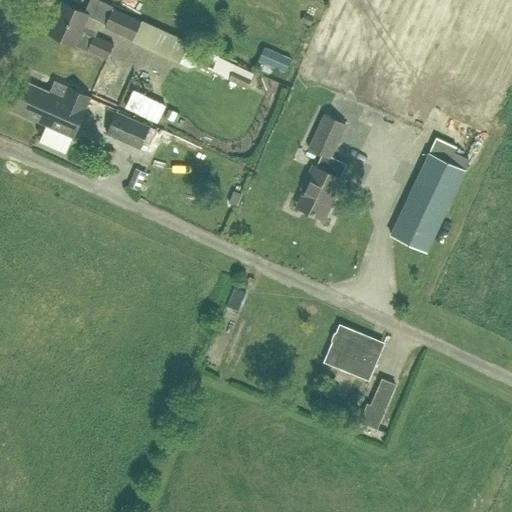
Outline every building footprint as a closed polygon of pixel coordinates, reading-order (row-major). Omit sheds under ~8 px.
[(88,17),(105,24),(103,27),(133,40),(132,42),(179,64),(189,42),(142,21),(141,22),(113,9),(114,7),(98,0),(90,0),(85,12),(89,14),(88,17)] [(88,17),(89,14),(85,12),(61,1),(47,32),(75,45),(75,44),(87,50),(88,48),(107,57),(113,44),(94,36),(96,32),(83,26),(88,17)] [(265,48),(259,60),(284,72),(290,59),(265,48)] [(207,70),(244,82),(248,69),(212,57),(207,70)] [(90,97),(55,81),(50,92),(25,82),(13,110),(73,136),(90,97)] [(157,124),(165,106),(133,91),(125,109),(157,124)] [(140,150),(150,127),(116,112),(106,135),(140,150)] [(339,177),(346,163),(331,156),(346,124),(324,114),(308,147),(322,153),(316,167),(312,165),(301,188),(304,190),(297,205),(311,211),(310,213),(324,219),(343,179),(339,177)] [(453,152),(456,146),(437,137),(429,156),(462,171),(468,159),(453,152)] [(427,253),(465,172),(462,171),(429,156),(392,236),(427,253)] [(138,191),(146,173),(135,168),(128,186),(138,191)] [(292,189),(284,204),(294,209),(302,194),(292,189)] [(368,379),(383,345),(338,327),(324,361),(368,379)] [(370,404),(384,410),(395,384),(382,378),(370,404)]
